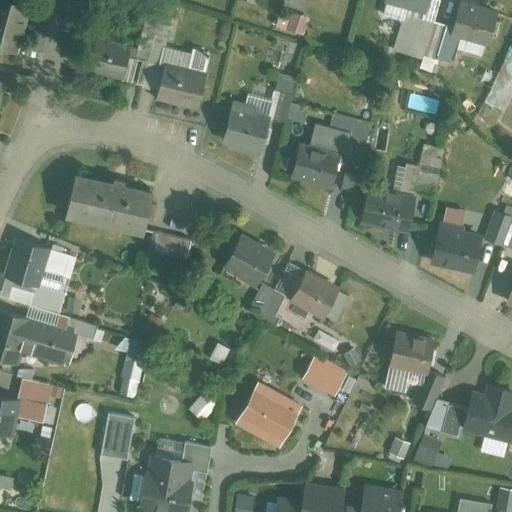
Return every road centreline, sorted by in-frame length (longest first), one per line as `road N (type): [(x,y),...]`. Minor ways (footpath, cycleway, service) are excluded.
road 1 (residential): [(511,339),(187,161),(33,129)]
road 2 (residential): [(77,0),(33,129)]
